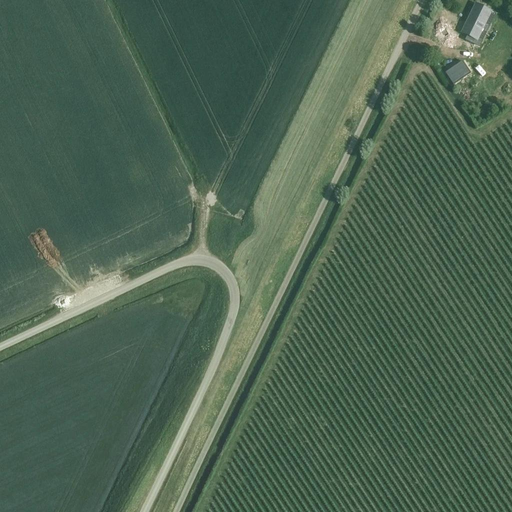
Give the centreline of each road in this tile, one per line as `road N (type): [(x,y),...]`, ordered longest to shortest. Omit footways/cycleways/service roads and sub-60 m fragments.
road 1 (unclassified): [(176,511),(423,0)]
road 2 (unclassified): [(0,345),(188,260),(221,269),(232,298),(224,327),(143,511)]
